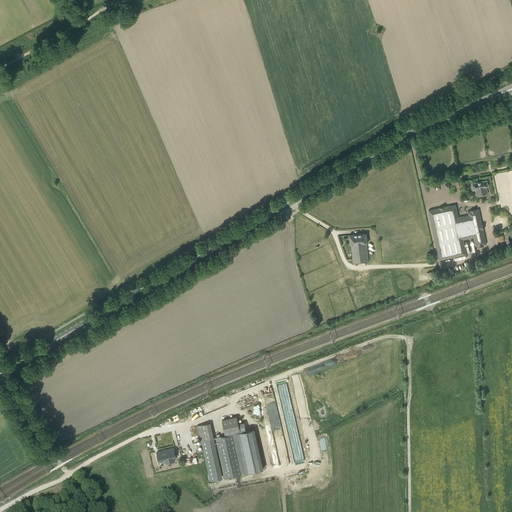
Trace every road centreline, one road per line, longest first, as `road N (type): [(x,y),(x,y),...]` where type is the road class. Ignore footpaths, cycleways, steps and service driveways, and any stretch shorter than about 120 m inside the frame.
road 1 (secondary): [(0,373),(373,152),(492,97)]
road 2 (track): [(282,375),(385,336),(407,340),(409,511)]
road 3 (track): [(0,509),(147,434)]
